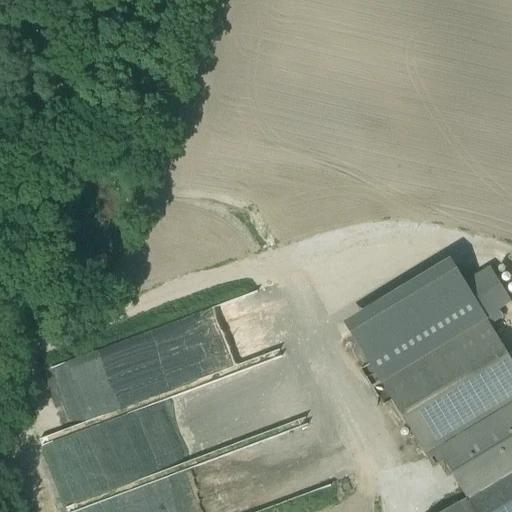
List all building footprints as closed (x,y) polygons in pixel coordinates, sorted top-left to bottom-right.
[(484,323),(381,385),(424,456),(436,449),(439,453),(511,408),(511,364),(510,366),(484,323)] [(511,408),(439,453),(444,463),(469,504),(511,478),(511,408)] [(436,449),(424,456),(433,470),(444,463),(439,453),(436,449)] [(511,511),(511,478),(469,504),(474,511),(511,511)] [(222,495),(218,479),(175,488),(177,497),(196,493),(197,500),(222,495)] [(472,511),(466,500),(446,511),(472,511)]
